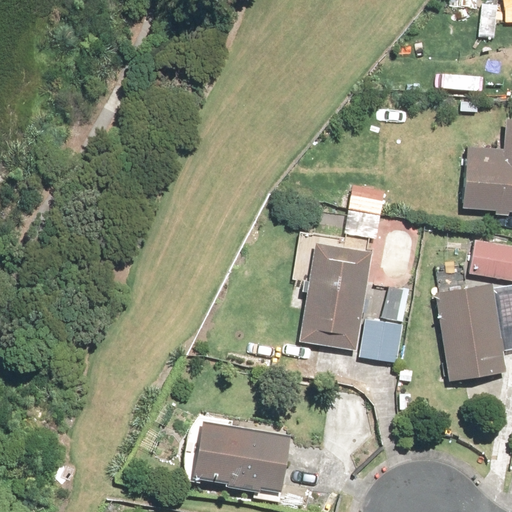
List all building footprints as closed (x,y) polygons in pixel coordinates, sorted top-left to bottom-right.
[(511,211),(511,118),(507,118),(505,149),(469,147),(466,209),(511,211)] [(381,214),(348,209),(344,233),(377,238),(381,214)] [(511,243),(474,239),(470,273),(511,278),(511,243)] [(357,351),(372,253),(311,243),(295,341),(357,351)] [(493,284),(435,292),(448,381),(506,373),(493,284)] [(400,364),(409,289),(384,287),(381,317),(363,315),(358,359),(400,364)] [(193,421),(184,481),(285,496),(294,437),(193,421)]
